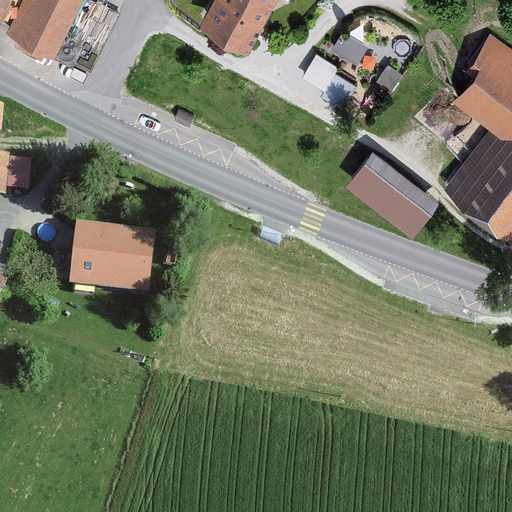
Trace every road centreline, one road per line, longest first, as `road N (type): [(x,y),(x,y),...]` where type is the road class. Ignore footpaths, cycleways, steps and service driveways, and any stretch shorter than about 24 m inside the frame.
road 1 (secondary): [(100,125),(311,220),(511,296)]
road 2 (track): [(139,7),(294,90),(373,140),(479,229),(511,243)]
road 3 (residential): [(100,125),(142,0)]
